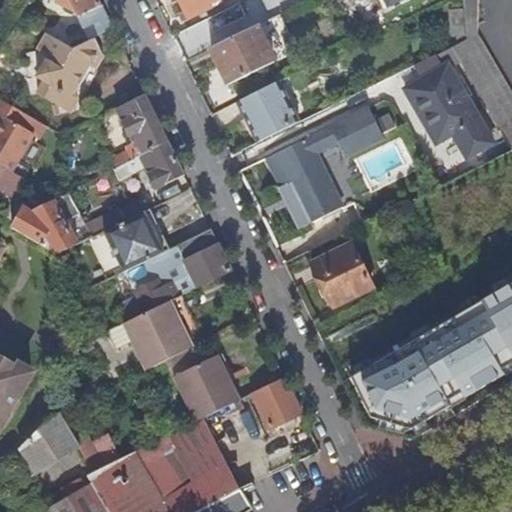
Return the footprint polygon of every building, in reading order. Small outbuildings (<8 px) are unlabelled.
[(55,0),(53,4),(76,17),(89,44),(94,41),(112,32),(96,0),(55,0)] [(178,0),(189,20),(223,2),(222,0),(178,0)] [(451,48),(511,152),(511,97),(475,35),(478,0),(463,0),(465,9),(467,36),(468,40),(459,44),(451,48)] [(238,4),(206,20),(213,34),(246,19),(238,4)] [(337,23),(348,18),(343,7),(333,13),(337,23)] [(467,36),(465,9),(451,10),(453,36),(457,36),(467,36)] [(256,27),(268,52),(280,45),(269,21),(256,27)] [(256,27),(214,47),(233,84),(273,63),(268,52),(256,27)] [(467,36),(457,36),(459,44),(468,40),(467,36)] [(94,41),(89,44),(71,53),(47,38),(37,54),(49,62),(47,66),(45,65),(37,80),(44,85),(37,98),(55,109),(62,96),(76,103),(79,105),(98,73),(95,71),(102,59),(94,41)] [(491,144),(446,65),(442,67),(431,81),(418,81),(404,90),(436,145),(452,135),(466,158),(491,144)] [(238,102),(257,142),(299,121),(279,82),(238,102)] [(62,96),(55,109),(68,116),(76,103),(62,96)] [(44,130),(0,102),(0,118),(2,119),(0,123),(0,167),(11,174),(32,137),(37,141),(44,130)] [(267,158),(286,196),(326,176),(315,154),(338,143),(345,157),(383,138),(369,108),(267,158)] [(168,144),(151,110),(122,124),(140,159),(168,144)] [(155,191),(184,177),(180,169),(168,144),(140,159),(132,163),(113,173),(119,184),(145,170),(155,191)] [(108,163),(113,173),(132,163),(127,153),(108,163)] [(0,191),(15,201),(26,183),(11,174),(0,167),(0,191)] [(326,176),(286,196),(302,228),(342,208),(326,176)] [(23,209),(10,231),(56,257),(76,247),(67,232),(64,226),(70,223),(80,218),(68,196),(58,202),(53,205),(33,215),(23,209)] [(124,223),(144,213),(139,202),(85,229),(91,239),(103,233),(124,223)] [(167,247),(149,210),(144,213),(124,223),(131,235),(150,226),(161,250),(167,247)] [(121,270),(161,250),(150,226),(131,235),(124,223),(103,233),(121,270)] [(180,298),(231,273),(211,231),(170,252),(164,255),(145,264),(155,285),(136,295),(141,307),(130,312),(134,321),(169,303),(180,298)] [(87,241),(105,278),(121,270),(103,233),(91,239),(87,241)] [(372,289),(351,246),(312,264),(333,307),(372,289)] [(145,264),(164,255),(161,250),(121,270),(123,275),(145,264)] [(425,297),(456,283),(449,269),(408,288),(418,310),(429,305),(425,297)] [(121,270),(105,278),(107,283),(123,275),(121,270)] [(511,284),(350,379),(370,418),(380,421),(410,430),(412,429),(425,422),(450,407),(446,400),(461,391),(465,398),(504,376),(500,369),(511,361),(511,284)] [(191,349),(203,344),(180,298),(169,303),(191,349)] [(145,373),(191,349),(169,303),(134,321),(122,327),(145,373)] [(222,355),(214,359),(226,385),(230,383),(235,381),(222,355)] [(0,390),(16,400),(30,376),(0,357),(0,390)] [(202,422),(240,403),(230,383),(226,385),(214,359),(174,379),(196,425),(202,422)] [(91,388),(77,361),(63,368),(71,382),(63,386),(69,399),(91,388)] [(511,373),(511,361),(500,369),(504,376),(505,378),(511,373)] [(269,431),(300,415),(284,380),(252,396),(269,431)] [(0,426),(1,426),(8,415),(13,418),(20,405),(15,402),(16,400),(0,390),(0,426)] [(466,400),(465,398),(461,391),(446,400),(450,407),(451,409),(466,400)] [(60,415),(50,420),(72,457),(81,452),(75,442),(60,415)] [(72,457),(50,420),(10,461),(12,466),(21,461),(32,479),(72,457)] [(401,436),(410,430),(380,421),(378,429),(401,436)] [(203,511),(239,493),(202,422),(196,425),(136,455),(169,511),(203,511)] [(429,429),(425,422),(412,429),(416,436),(429,429)] [(85,436),(75,442),(81,452),(95,476),(120,463),(108,441),(92,448),(85,436)] [(169,511),(136,455),(120,463),(95,476),(86,481),(92,490),(104,511),(169,511)] [(21,461),(12,466),(23,484),(32,479),(21,461)] [(62,504),(48,511),(104,511),(92,490),(85,494),(79,485),(61,495),(62,504)] [(254,492),(251,487),(239,493),(203,511),(250,511),(242,498),(254,492)]
